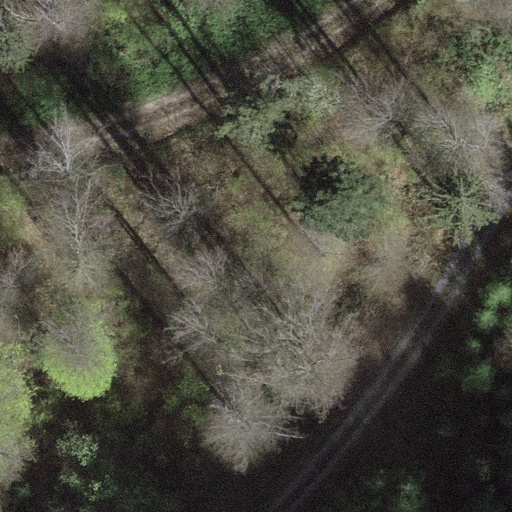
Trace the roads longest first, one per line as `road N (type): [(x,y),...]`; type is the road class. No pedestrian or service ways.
road 1 (track): [(281,511),(307,488),(401,354),(511,171)]
road 2 (track): [(360,0),(276,63),(153,111),(0,153)]
